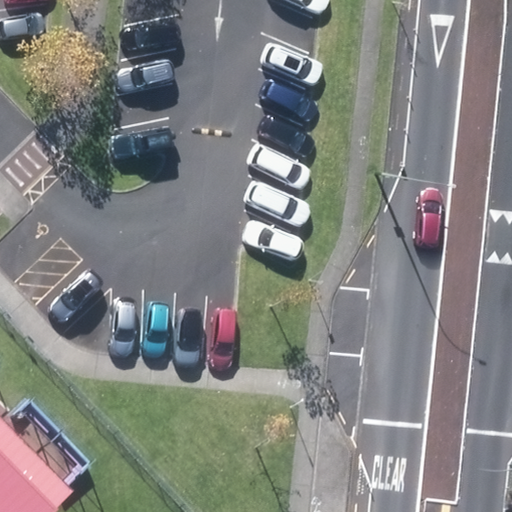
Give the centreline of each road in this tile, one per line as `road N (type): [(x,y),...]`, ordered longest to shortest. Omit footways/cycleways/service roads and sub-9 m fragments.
road 1 (secondary): [(380,511),(432,0)]
road 2 (secondary): [(511,331),(494,511)]
